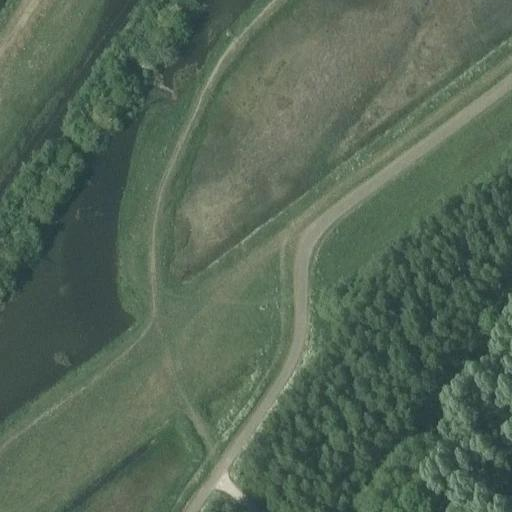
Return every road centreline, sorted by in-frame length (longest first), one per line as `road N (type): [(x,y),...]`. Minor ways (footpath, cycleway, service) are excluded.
road 1 (unknown): [(511,52),(293,208),(280,229),(271,357),(166,511)]
road 2 (track): [(157,326),(160,202),(181,132),(284,0)]
road 3 (track): [(0,449),(157,326)]
road 4 (track): [(157,326),(322,224)]
road 5 (track): [(217,474),(157,326)]
